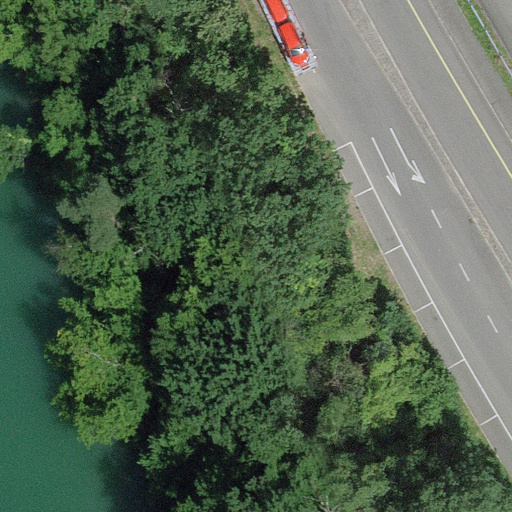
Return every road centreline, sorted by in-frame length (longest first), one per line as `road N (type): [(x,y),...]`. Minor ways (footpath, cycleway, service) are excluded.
road 1 (unclassified): [(314,0),(511,382)]
road 2 (unclassified): [(511,216),(389,0)]
